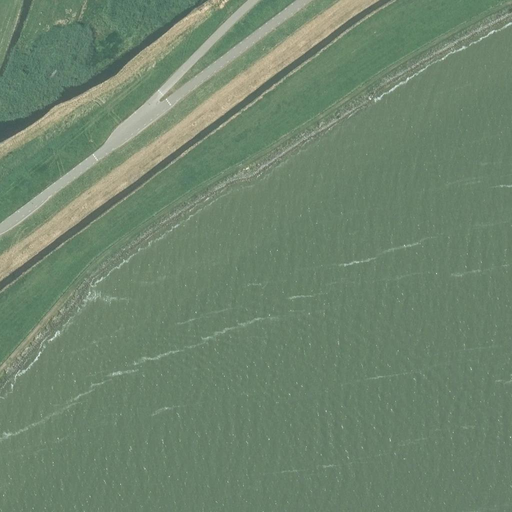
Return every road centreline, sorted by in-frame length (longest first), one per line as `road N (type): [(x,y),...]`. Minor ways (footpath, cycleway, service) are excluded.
road 1 (tertiary): [(147,117),(305,0)]
road 2 (tertiary): [(0,230),(147,117)]
road 3 (unclassified): [(147,117),(154,100),(254,0)]
